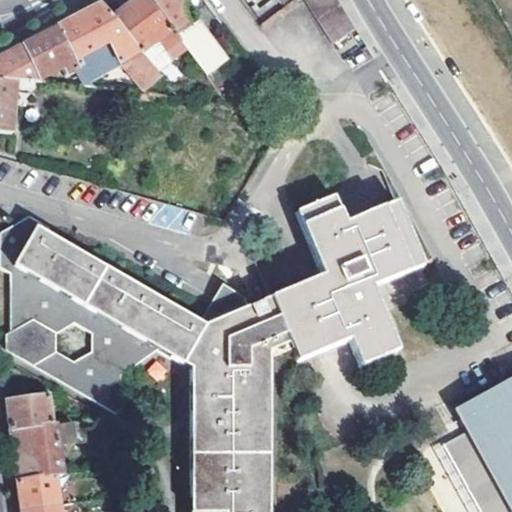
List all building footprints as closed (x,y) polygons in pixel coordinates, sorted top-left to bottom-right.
[(136,0),(110,18),(149,65),(154,61),(150,57),(163,48),(178,67),(191,57),(147,0),(136,0)] [(179,0),(147,0),(191,57),(207,77),(228,61),(179,0)] [(302,0),(332,44),(353,31),(331,0),(302,0)] [(83,74),(87,81),(114,65),(138,95),(160,78),(152,69),(149,65),(110,18),(99,5),(81,14),(56,27),(83,74)] [(0,79),(38,82),(50,83),(41,71),(49,65),(52,71),(64,66),(73,80),(83,74),(56,27),(26,43),(1,56),(0,56),(0,79)] [(152,69),(160,78),(162,80),(171,73),(162,61),(152,69)] [(77,87),(92,89),(87,81),(83,74),(73,80),(77,87)] [(32,88),(38,88),(38,82),(0,79),(0,150),(9,153),(14,89),(32,91),(32,88)] [(288,346),(291,354),(295,364),(348,344),(359,369),(396,355),(371,290),(424,268),(397,204),(344,226),(333,199),(295,216),(321,279),(220,321),(217,313),(203,318),(207,326),(203,328),(45,237),(49,229),(29,217),(0,233),(0,271),(11,277),(12,343),(12,358),(114,418),(116,416),(113,381),(119,377),(157,353),(192,372),(191,511),(268,511),(269,363),(269,353),(288,346)] [(269,353),(269,363),(291,354),(288,346),(269,353)] [(511,382),(458,413),(511,508),(511,382)] [(9,431),(50,426),(46,395),(5,401),(6,408),(9,431)] [(74,423),(54,426),(56,446),(77,444),(74,423)] [(10,440),(16,482),(54,476),(61,475),(56,446),(54,426),(50,426),(9,431),(10,440)] [(20,511),(58,507),(54,476),(16,482),(19,504),(20,511)]
